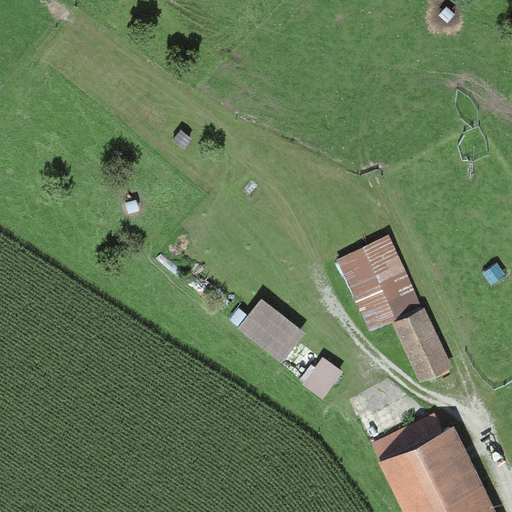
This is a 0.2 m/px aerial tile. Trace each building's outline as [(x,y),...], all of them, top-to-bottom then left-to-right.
[(391,231),(334,256),(365,328),(423,303),(391,231)] [(307,331),(259,296),(235,328),(283,364),(307,331)] [(401,319),(428,384),(457,372),(429,307),(401,319)] [(342,369),(320,356),(304,383),(326,397),(342,369)] [(492,511),(449,429),(380,464),(405,511),(492,511)]
